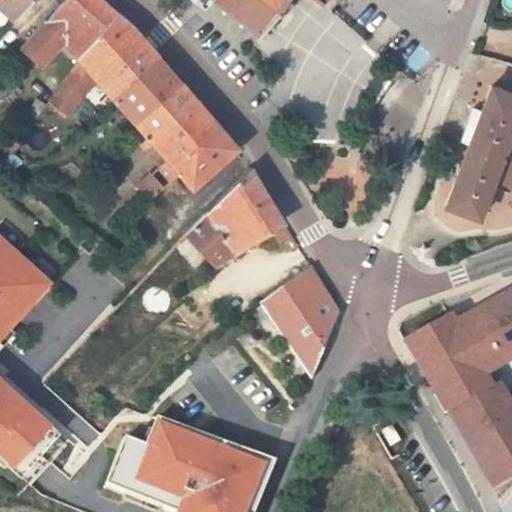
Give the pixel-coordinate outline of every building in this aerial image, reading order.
[(0,0),(0,13),(18,30),(47,0),(0,0)] [(112,18),(91,0),(75,0),(22,57),(40,73),(61,52),(80,71),(94,55),(91,53),(119,26),(112,18)] [(254,42),(285,0),(177,0),(181,3),(194,11),(196,10),(201,5),(254,42)] [(125,30),(119,26),(91,53),(94,55),(80,71),(91,84),(97,91),(114,110),(162,72),(144,51),(125,30)] [(91,84),(80,71),(64,91),(77,102),(91,84)] [(162,72),(114,110),(124,122),(131,130),(137,136),(177,90),(162,72)] [(455,195),(489,207),(504,168),(511,171),(511,78),(499,74),(490,100),(482,97),(470,130),(478,132),(455,195)] [(179,185),(193,200),(199,194),(233,158),(182,96),(177,90),(137,136),(146,146),(137,155),(142,160),(151,152),(167,170),(157,180),(168,194),(179,185)] [(58,124),(77,102),(64,91),(56,101),(45,115),(58,124)] [(13,155),(8,162),(0,171),(0,175),(11,182),(24,164),(13,155)] [(149,171),(133,185),(144,199),(161,186),(149,171)] [(253,189),(248,180),(191,238),(218,273),(280,231),(273,221),(253,189)] [(0,455),(11,465),(48,424),(25,404),(0,381),(0,338),(50,284),(0,238),(0,455)] [(338,323),(304,270),(253,314),(310,388),(338,323)] [(511,364),(511,288),(458,318),(455,311),(404,342),(445,415),(448,414),(497,385),(493,376),(511,364)] [(511,397),(502,381),(497,385),(448,414),(493,492),(511,482),(511,397)] [(125,438),(109,482),(182,510),(180,511),(246,511),(266,463),(158,422),(149,447),(125,438)]
